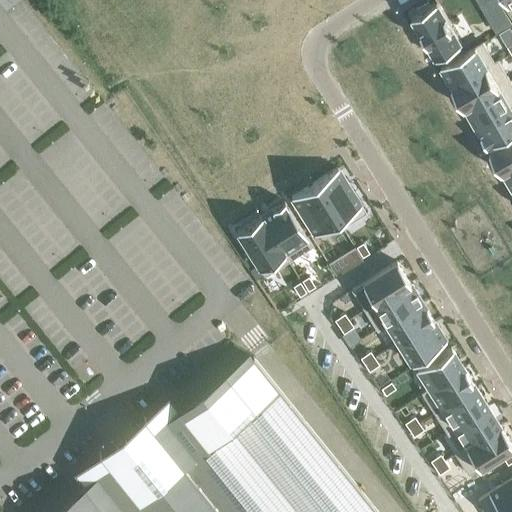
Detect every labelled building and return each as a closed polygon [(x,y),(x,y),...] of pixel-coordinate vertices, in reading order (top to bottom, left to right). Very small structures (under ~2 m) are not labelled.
[(420,11),(413,15),(438,56),(462,42),(438,0),(431,4),(428,0),(417,6),(420,11)] [(508,15),(494,23),(498,30),(511,22),(508,15)] [(483,41),(441,66),(453,85),(453,86),(499,59),(498,59),(495,61),(483,41)] [(499,59),(453,86),(465,106),(510,79),(499,59)] [(510,79),(465,106),(465,107),(466,107),(477,125),(511,104),(511,82),(511,80),(510,79)] [(511,104),(477,125),(489,146),(511,132),(511,104)] [(511,137),(491,150),(503,171),(511,165),(511,137)] [(511,165),(503,171),(511,185),(511,165)] [(337,166),(314,181),(338,218),(337,219),(341,226),(365,211),(337,166)] [(314,181),(291,196),(314,233),(337,219),(338,218),(314,181)] [(261,214),(260,215),(288,259),(312,244),(284,200),(261,215),(261,214)] [(260,215),(237,229),(265,274),(288,259),(260,215)] [(356,245),(362,255),(369,251),(362,241),(356,245)] [(354,246),(347,251),(353,261),(360,256),(354,246)] [(396,260),(352,288),(364,308),(409,280),(396,260)] [(308,275),(301,279),(308,289),(315,285),(308,275)] [(299,295),(306,290),(300,280),(292,285),(299,295)] [(409,280),(364,308),(377,328),(387,322),(386,321),(421,300),(409,281),(409,280)] [(421,300),(386,321),(387,322),(399,341),(433,319),(421,300)] [(334,318),(339,325),(349,318),(344,311),(334,318)] [(353,325),(349,318),(339,325),(343,332),(353,325)] [(433,319),(399,341),(411,361),(446,339),(433,319)] [(451,346),(416,368),(428,387),(429,388),(463,366),(451,346)] [(360,356),(364,363),(374,356),(370,349),(360,356)] [(378,511),(253,356),(59,511),(378,511)] [(379,363),(374,356),(364,363),(369,369),(379,363)] [(428,387),(422,391),(434,411),(475,385),(463,366),(429,388),(428,387)] [(391,380),(381,386),(385,393),(395,386),(391,380)] [(475,385),(434,411),(447,430),(488,405),(475,385)] [(488,405),(447,430),(458,449),(459,450),(500,424),(499,423),(488,405)] [(404,421),(409,428),(419,421),(414,414),(404,421)] [(419,421),(409,428),(413,435),(423,428),(419,421)] [(458,449),(455,451),(468,472),(511,444),(511,442),(500,424),(459,450),(458,449)] [(430,459),(435,466),(445,459),(440,452),(430,459)] [(445,459),(435,466),(439,472),(449,466),(445,459)] [(511,476),(478,498),(486,511),(506,511),(511,508),(511,476)] [(466,490),(461,484),(451,490),(456,497),(466,490)]
